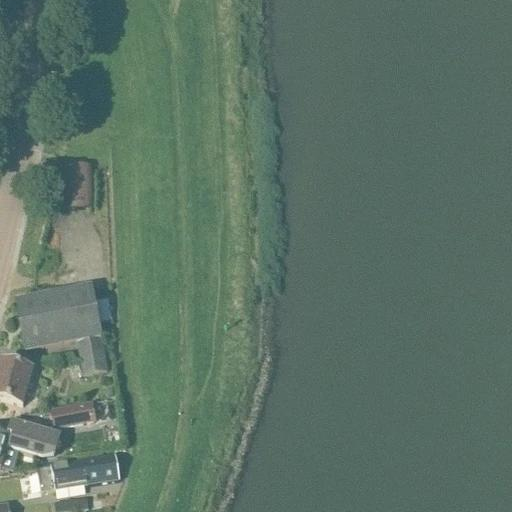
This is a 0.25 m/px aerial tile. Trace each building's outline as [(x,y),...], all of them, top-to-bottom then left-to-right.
[(94,212),(94,168),(63,168),(63,212),(94,212)] [(106,374),(100,342),(101,342),(91,289),(16,303),(25,355),(76,345),(83,379),(106,374)] [(0,402),(22,410),(33,374),(2,365),(0,371),(0,402)] [(86,407),(45,414),(47,431),(88,424),(87,415),(86,407)] [(59,440),(28,430),(27,436),(10,431),(7,442),(0,439),(0,472),(1,473),(7,453),(43,463),(53,461),(59,440)] [(41,497),(118,483),(114,460),(50,471),(37,474),(41,497)] [(102,500),(87,502),(88,511),(103,510),(102,500)] [(87,501),(54,506),(54,511),(88,511),(87,502),(87,501)]
